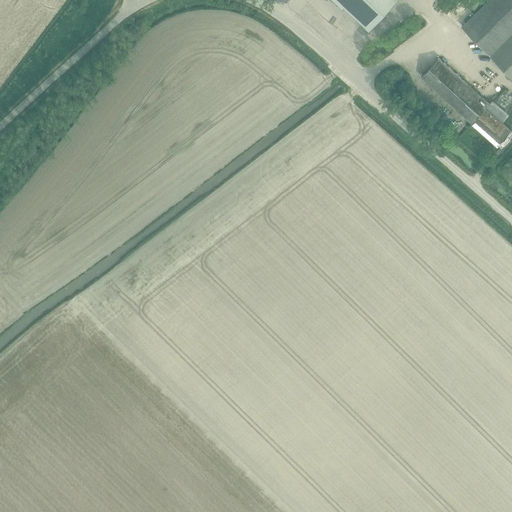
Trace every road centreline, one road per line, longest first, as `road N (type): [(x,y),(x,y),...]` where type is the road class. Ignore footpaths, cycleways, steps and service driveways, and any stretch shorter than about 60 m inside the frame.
road 1 (unclassified): [(511,219),(277,13),(251,0)]
road 2 (unclassified): [(0,124),(129,8)]
